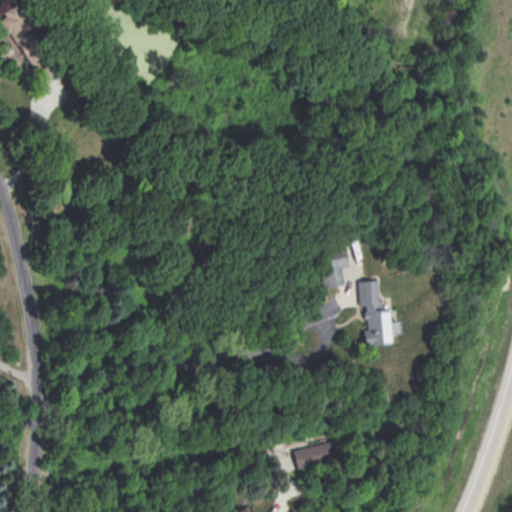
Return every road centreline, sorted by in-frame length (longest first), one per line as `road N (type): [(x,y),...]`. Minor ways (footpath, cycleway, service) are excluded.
road 1 (residential): [(27,511),(36,356),(19,251),(0,194)]
road 2 (motorway): [(511,391),(467,511)]
